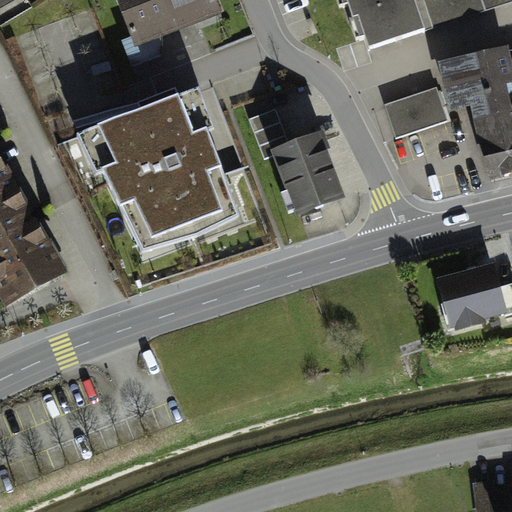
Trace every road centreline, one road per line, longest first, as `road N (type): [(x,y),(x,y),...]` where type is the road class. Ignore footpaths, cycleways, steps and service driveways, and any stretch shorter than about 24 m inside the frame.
road 1 (secondary): [(0,381),(116,331),(511,212)]
road 2 (residential): [(225,511),(391,464),(511,441)]
road 3 (unknown): [(344,104),(511,46)]
